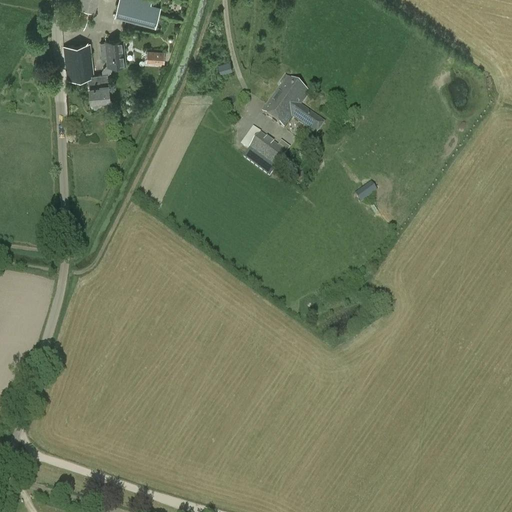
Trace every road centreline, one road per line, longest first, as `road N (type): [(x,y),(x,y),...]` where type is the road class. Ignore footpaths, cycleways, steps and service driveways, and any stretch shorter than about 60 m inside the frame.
road 1 (unclassified): [(0,469),(62,284),(55,0)]
road 2 (track): [(16,419),(36,457),(214,511)]
